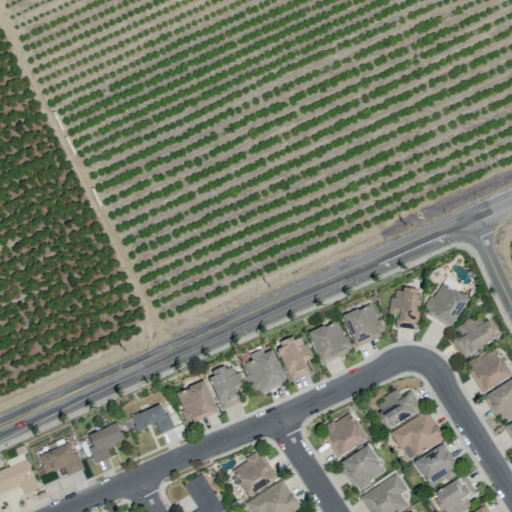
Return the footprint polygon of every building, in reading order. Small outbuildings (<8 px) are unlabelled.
[(449,327),(467,300),(441,282),(422,308),(449,327)] [(420,292),(392,288),(389,314),(396,315),(394,326),(416,329),(420,292)] [(341,315),(354,346),(383,334),(371,303),(341,315)] [(456,327),(460,335),(452,339),(462,358),(494,340),(481,316),(471,322),(469,319),(456,327)] [(307,333),(320,362),(350,349),(337,320),(307,333)] [(290,381),(309,373),(304,361),(311,358),(300,334),(274,345),(290,381)] [(272,350),(262,353),(260,350),(249,354),(252,360),(243,363),(254,394),(284,383),(272,350)] [(509,378),(496,350),(467,363),(480,391),(509,378)] [(233,388),(241,384),(232,363),(206,374),(221,409),(239,402),(233,388)] [(498,422),(511,415),(511,380),(484,393),(498,422)] [(174,393),(187,424),(217,412),(203,381),(174,393)] [(411,390),(399,396),(397,391),(374,403),(387,428),(421,410),(411,390)] [(171,428),(160,403),(129,416),(136,431),(155,423),(159,433),(171,428)] [(443,440),(428,411),(385,433),(399,462),(443,440)] [(365,440),(348,412),(319,430),(336,457),(365,440)] [(93,463),(109,457),(105,447),(123,440),(116,423),(87,434),(91,445),(88,447),(93,463)] [(80,470),(70,442),(37,454),(44,474),(63,467),(66,475),(80,470)] [(354,490),(383,474),(368,445),(339,461),(354,490)] [(456,473),(439,445),(413,461),(430,489),(456,473)] [(229,470),(245,497),(273,480),(256,453),(229,470)] [(0,469),(0,493),(19,484),(24,494),(37,488),(23,456),(12,460),(13,463),(0,469)] [(182,484),(196,507),(188,511),(221,511),(223,511),(201,473),(182,484)] [(359,497),(368,511),(397,511),(406,506),(399,494),(406,489),(396,473),(359,497)] [(457,511),(469,504),(466,498),(475,492),(463,474),(432,494),(443,511),(457,511)] [(249,511),(292,511),(298,509),(282,480),(244,501),(249,511)]
